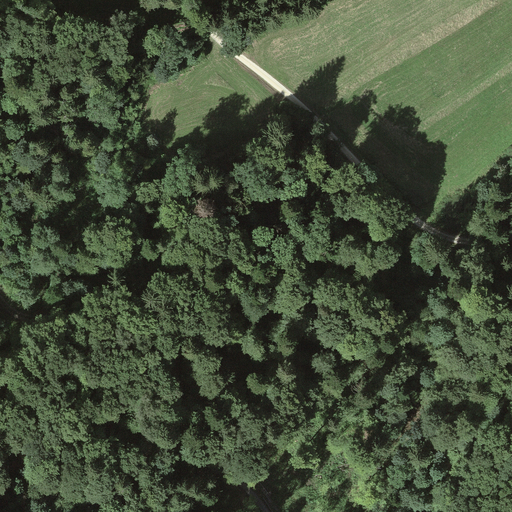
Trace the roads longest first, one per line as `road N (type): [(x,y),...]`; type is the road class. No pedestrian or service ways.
road 1 (track): [(0,299),(24,323),(119,297),(153,301),(172,337),(180,429),(193,456),(249,486),(264,511)]
road 2 (track): [(196,0),(222,42),(424,227),(452,242),(511,235)]
road 3 (track): [(420,511),(511,406)]
